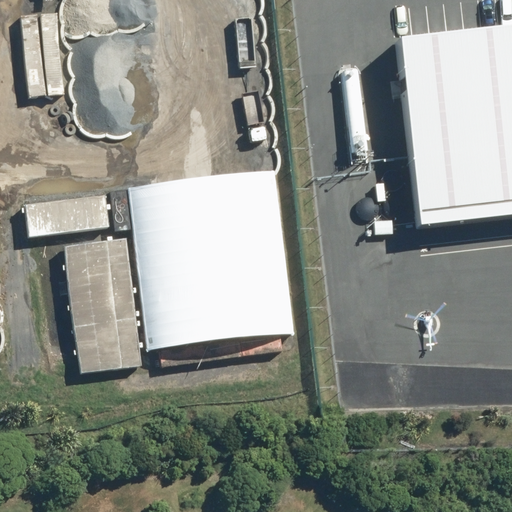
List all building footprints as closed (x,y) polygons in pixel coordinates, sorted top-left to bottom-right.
[(511,30),(396,43),(416,231),(511,220),(511,30)] [(358,72),(341,74),(352,165),(369,163),(358,72)] [(269,100),(249,101),(251,142),(272,141),(269,100)] [(398,192),(401,190),(403,187),(404,183),(404,179),(403,176),(401,173),(398,171),(394,170),(391,171),(387,172),(385,175),(383,178),(382,181),(383,185),(384,188),(387,191),(390,192),(394,193),(398,192)] [(126,192),(145,353),(293,336),(274,175),(126,192)] [(382,185),(374,186),(376,203),(384,202),(382,185)] [(399,218),(403,216),(405,214),(407,210),(407,206),(406,203),(404,200),(401,197),(397,196),(394,196),(390,197),(387,199),(384,203),(383,206),(384,210),(385,214),(388,217),(392,218),(395,219),(399,218)] [(371,220),(374,218),(376,216),(377,212),(377,209),(377,206),(375,203),(372,200),(369,199),(365,199),(362,200),(359,203),(357,206),(356,209),(356,213),(358,216),(360,219),(364,220),(367,221),(371,220)] [(390,222),(373,223),(374,236),(391,235),(390,222)]
